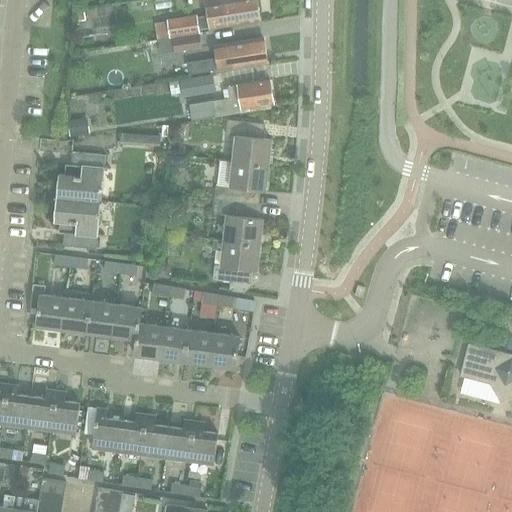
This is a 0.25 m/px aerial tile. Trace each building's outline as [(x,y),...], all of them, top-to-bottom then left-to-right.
[(198,29),(210,27),(210,28),(260,20),(256,0),(230,0),(206,4),(208,16),(196,18),(196,16),(167,20),(170,37),(198,32),(198,29)] [(84,10),(77,12),(78,21),(86,20),(84,10)] [(176,51),(200,47),(198,35),(174,39),(176,51)] [(217,57),(188,62),(190,74),(267,61),(263,38),(231,43),(215,45),(217,57)] [(24,64),(23,74),(43,75),(43,64),(24,64)] [(182,97),(215,92),(212,73),(179,79),(182,97)] [(271,108),(270,104),(273,103),(270,80),(227,87),(229,98),(189,105),(192,121),(271,108)] [(85,118),(67,120),(69,135),(87,133),(85,118)] [(232,161),(268,165),(271,139),(262,138),(264,124),(227,119),(225,134),(235,135),(232,161)] [(119,144),(160,146),(160,135),(120,132),(119,144)] [(56,197),(101,201),(105,154),(72,151),(70,175),(58,174),(56,197)] [(167,155),(165,166),(185,168),(186,157),(167,155)] [(268,165),(232,161),(232,162),(219,160),(217,184),(216,184),(214,199),(222,200),(255,203),(256,189),(265,190),(268,165)] [(97,248),(101,201),(56,197),(54,221),(65,222),(63,245),(97,248)] [(253,218),(255,203),(222,200),(221,214),(226,215),(224,239),(213,238),(213,239),(259,244),(262,219),(253,218)] [(145,209),(141,215),(145,221),(153,221),(156,214),(152,208),(145,209)] [(255,286),(259,244),(213,239),(212,249),(222,250),(221,265),(215,264),(214,279),(230,281),(229,290),(244,291),(255,286)] [(70,265),(71,256),(55,254),(53,263),(70,265)] [(86,268),(87,258),(71,256),(70,265),(86,268)] [(119,272),(121,263),(105,260),(104,270),(119,272)] [(147,266),(136,265),(121,263),(119,272),(146,276),(147,266)] [(157,263),(156,277),(169,277),(170,264),(157,263)] [(168,296),(170,286),(154,284),(152,293),(168,296)] [(65,298),(45,295),(46,287),(33,285),(30,308),(38,309),(36,326),(61,329),(65,298)] [(184,299),(186,289),(170,286),(168,296),(184,299)] [(217,304),(219,294),(203,292),(202,301),(217,304)] [(233,307),(235,297),(219,294),(217,304),(233,307)] [(86,333),(90,301),(65,298),(61,329),(86,333)] [(252,315),(254,301),(244,300),(241,314),(252,315)] [(111,336),(115,304),(90,301),(86,333),(111,336)] [(138,323),(138,324),(140,308),(115,304),(111,336),(136,339),(138,323)] [(164,327),(138,324),(138,323),(136,339),(134,355),(159,358),(164,327)] [(184,362),(188,330),(164,327),(159,358),(184,362)] [(209,365),(213,334),(188,330),(184,362),(209,365)] [(238,337),(213,334),(209,365),(234,368),(238,337)] [(511,354),(469,343),(461,375),(490,382),(500,401),(511,394),(511,354)] [(25,428),(29,397),(16,395),(17,387),(7,386),(2,424),(25,428)] [(49,431),(54,392),(45,391),(44,399),(29,397),(25,428),(49,431)] [(54,392),(49,431),(74,434),(78,404),(65,402),(66,394),(54,392)] [(116,452),(120,421),(106,420),(107,410),(97,409),(91,448),(116,452)] [(140,455),(145,416),(136,414),(134,423),(120,421),(116,452),(140,455)] [(164,458),(168,428),(154,426),(156,417),(145,416),(140,455),(164,458)] [(168,428),(164,458),(188,461),(193,422),(184,421),(183,429),(168,428)] [(193,422),(188,461),(213,464),(217,434),(203,432),(204,423),(193,422)] [(0,457),(12,459),(13,451),(0,448),(0,457)] [(45,464),(46,456),(32,453),(30,461),(45,464)] [(62,475),(64,467),(49,465),(48,473),(62,475)] [(19,466),(18,478),(28,480),(29,468),(19,466)] [(101,481),(103,473),(88,471),(87,479),(101,481)] [(136,486),(137,478),(122,476),(121,484),(136,486)] [(190,477),(189,485),(198,487),(200,479),(190,477)] [(39,490),(63,494),(65,482),(41,478),(39,490)] [(150,488),(152,480),(137,478),(136,486),(150,488)] [(184,493),(186,485),(171,483),(170,491),(184,493)] [(199,495),(200,487),(198,487),(189,485),(186,485),(184,493),(199,495)] [(95,500),(119,503),(121,491),(98,487),(95,500)] [(61,506),(63,494),(39,490),(37,500),(37,503),(61,506)] [(0,511),(10,511),(13,496),(4,494),(2,508),(0,507),(0,511)] [(35,511),(37,503),(37,500),(13,496),(10,511),(35,511)] [(97,511),(117,511),(119,503),(95,500),(94,511),(97,511)] [(60,511),(61,506),(37,503),(35,511),(60,511)]
